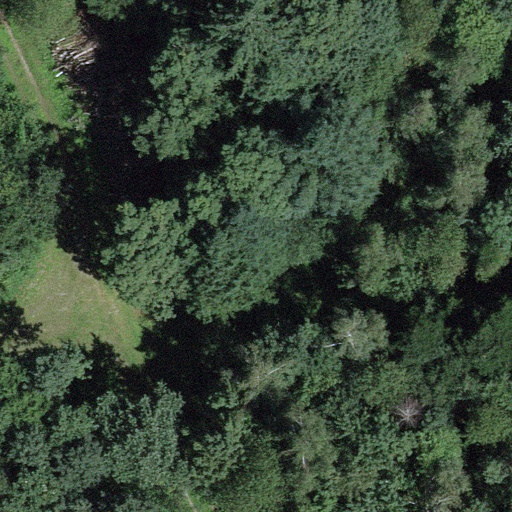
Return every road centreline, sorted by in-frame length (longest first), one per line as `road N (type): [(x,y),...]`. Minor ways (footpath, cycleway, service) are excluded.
road 1 (track): [(0,360),(120,366),(441,314),(511,310)]
road 2 (track): [(197,511),(120,366),(0,49)]
